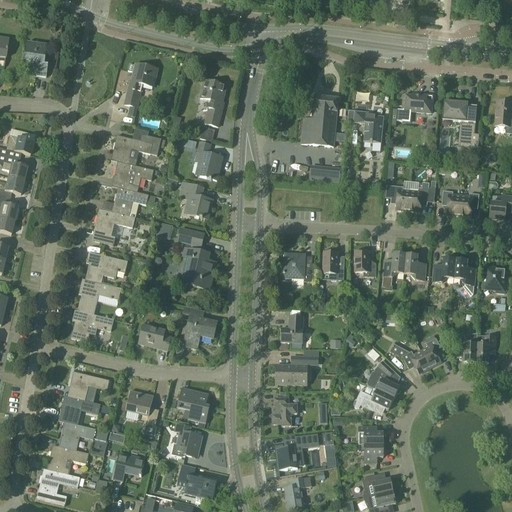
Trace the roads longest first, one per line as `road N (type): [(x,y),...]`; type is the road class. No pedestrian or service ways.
road 1 (residential): [(34,347),(65,126),(42,107),(0,105)]
road 2 (residential): [(511,250),(493,240),(259,227)]
road 3 (residential): [(233,378),(137,372),(34,347)]
road 4 (residential): [(417,511),(405,441),(410,415),(441,388),(489,390)]
road 5 (tertiary): [(89,15),(210,47),(257,46)]
road 6 (residential): [(14,505),(34,347)]
road 7 (tertiary): [(410,39),(255,28)]
road 8 (tertiary): [(251,379),(259,227)]
road 9 (tertiary): [(257,46),(327,38),(408,49)]
road 10 (tertiary): [(239,226),(233,378)]
road 11 (tertiary): [(233,378),(246,511)]
road 12 (tertiary): [(264,511),(251,379)]
